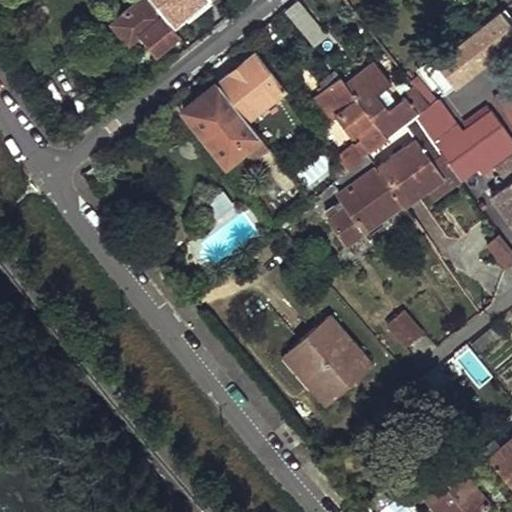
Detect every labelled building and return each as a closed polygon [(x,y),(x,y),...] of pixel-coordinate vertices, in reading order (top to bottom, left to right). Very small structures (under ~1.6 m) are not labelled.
[(126,9),(111,21),(128,43),(140,34),(156,54),(178,36),(171,26),(149,0),(118,0),(126,9)] [(149,0),(171,26),(203,0),(149,0)] [(297,0),(295,0),(284,9),(314,46),(326,36),(297,0)] [(511,24),(501,10),(425,66),(442,89),(511,37),(511,24)] [(256,52),(217,83),(244,117),(283,86),(256,52)] [(374,61),(346,85),(389,137),(404,124),(415,115),(428,105),(418,92),(408,100),(403,94),(387,107),(376,93),(391,81),(374,61)] [(338,75),(323,87),(340,109),(336,112),(353,134),(357,131),(372,149),(389,137),(346,85),(338,75)] [(419,76),(410,83),(418,92),(428,105),(415,115),(433,140),(451,166),(460,178),(478,165),(483,171),(495,162),(508,180),(488,194),(511,227),(511,137),(490,106),(480,113),(477,109),(464,117),(468,123),(450,136),(443,126),(453,119),(419,76)] [(511,81),(493,96),(511,121),(511,81)] [(217,83),(183,110),(224,161),(243,146),(253,157),(260,153),(288,189),(296,182),(244,117),(217,83)] [(414,138),(376,167),(401,202),(423,186),(451,166),(433,140),(415,115),(404,124),(414,138)] [(349,154),(342,160),(348,168),(356,162),(349,154)] [(342,160),(330,170),(337,177),(348,168),(342,160)] [(348,168),(337,177),(341,182),(346,177),(349,181),(362,170),(356,162),(348,168)] [(451,166),(423,186),(431,198),(460,178),(451,166)] [(342,197),(323,211),(345,242),(401,202),(376,167),(340,193),(342,197)] [(224,191),(214,199),(223,211),(233,202),(224,191)] [(511,253),(500,236),(488,247),(505,267),(511,260),(511,253)] [(402,307),(387,321),(406,343),(421,330),(402,307)] [(334,311),(291,348),(319,381),(314,386),(328,402),(377,361),(334,311)] [(465,343),(474,355),(500,334),(490,323),(465,343)] [(291,348),(286,353),(314,386),(319,381),(291,348)] [(447,384),(435,368),(422,377),(435,393),(447,384)] [(422,377),(405,391),(426,416),(443,403),(435,393),(422,377)] [(489,449),(484,453),(511,487),(511,437),(492,453),(489,449)] [(450,456),(417,485),(439,511),(489,511),(494,508),(450,456)]
